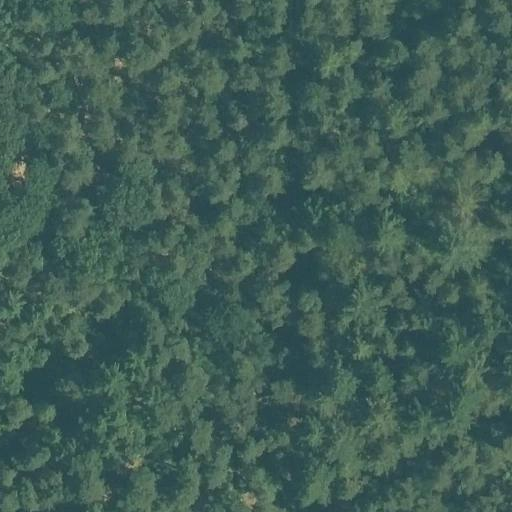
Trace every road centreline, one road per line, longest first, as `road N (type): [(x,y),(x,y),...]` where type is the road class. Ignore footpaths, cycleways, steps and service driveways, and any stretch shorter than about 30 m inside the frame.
road 1 (track): [(303,0),(301,511)]
road 2 (track): [(302,356),(0,224)]
road 3 (track): [(305,511),(511,392)]
